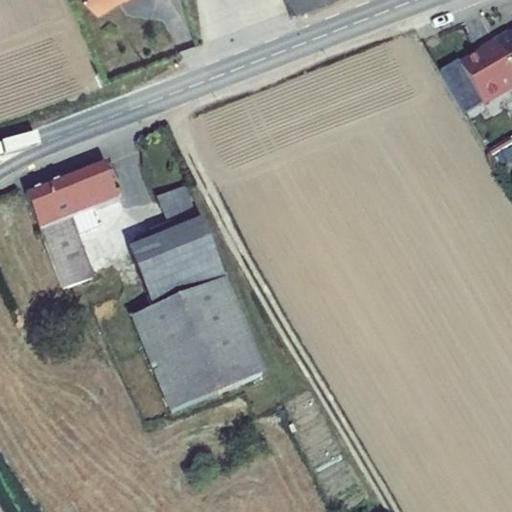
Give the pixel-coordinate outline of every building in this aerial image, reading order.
[(89,0),(100,17),(126,1),(125,0),(89,0)] [(288,0),(292,10),(319,0),(288,0)] [(511,38),(509,40),(507,36),(494,44),(511,75),(511,38)] [(511,75),(494,44),(480,51),(482,55),(460,69),(483,108),(511,90),(511,75)] [(104,167),(26,198),(63,292),(94,280),(77,238),(98,229),(92,213),(119,203),(104,167)] [(156,201),(173,238),(199,227),(184,190),(156,201)] [(199,227),(173,238),(129,255),(154,313),(225,284),(201,226),(199,227)] [(154,313),(132,322),(171,416),(263,378),(225,284),(154,313)]
